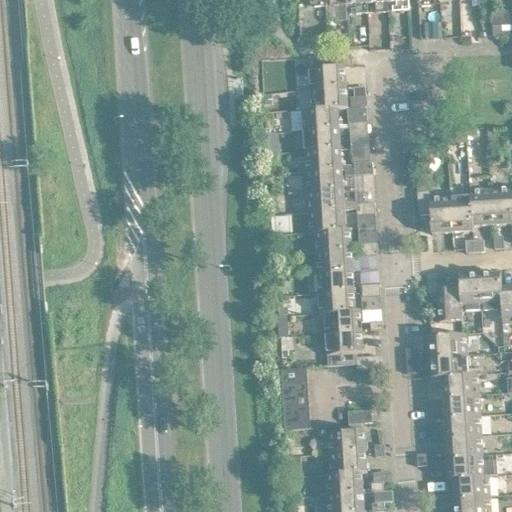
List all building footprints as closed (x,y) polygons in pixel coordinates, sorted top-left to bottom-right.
[(349,0),(350,3),(358,3),(358,12),(371,11),(370,2),(370,0),(349,0)] [(390,0),(370,0),(370,2),(378,2),(379,11),(391,10),(391,1),(390,0)] [(411,0),(390,0),(391,1),(399,0),(400,10),(412,9),(411,0)] [(505,24),(504,12),(494,13),(495,24),(505,24)] [(444,21),(428,22),(429,37),(445,37),(444,21)] [(505,24),(495,24),(496,35),(503,34),(506,34),(505,24)] [(312,56),(314,89),(349,87),(348,66),(355,66),(355,54),(312,56)] [(369,95),(369,86),(356,86),(357,95),(369,95)] [(314,89),(315,109),(341,108),(351,108),(349,87),(314,89)] [(305,109),(307,130),(342,128),(341,108),(315,109),(305,109)] [(362,133),(361,121),(353,122),(353,133),(362,133)] [(371,121),(361,121),(362,133),(372,132),(371,121)] [(307,130),(308,150),(344,148),(342,128),(307,130)] [(449,134),(450,145),(470,144),(469,133),(449,134)] [(407,171),(422,170),(420,145),(406,146),(407,171)] [(308,150),(309,171),(345,169),(344,148),(308,150)] [(367,173),(366,161),(357,162),(358,174),(367,173)] [(375,161),(366,161),(367,173),(376,173),(375,161)] [(309,171),(310,191),(346,189),(345,169),(309,171)] [(511,187),(494,189),(496,224),(511,223),(511,187)] [(310,191),(312,211),(347,209),(346,189),(310,191)] [(455,232),(453,196),(433,197),(432,189),(420,190),(421,214),(433,213),(435,233),(455,232)] [(472,190),(473,195),(476,226),(476,225),(496,224),(494,189),(472,190)] [(473,195),(453,196),(455,232),(477,230),(476,225),(476,226),(473,195)] [(378,201),(368,202),(369,214),(378,213),(378,201)] [(369,214),(368,202),(359,202),(360,215),(369,214)] [(313,232),(318,232),(318,231),(348,230),(348,229),(347,209),(312,211),(313,232)] [(294,214),(275,215),(276,233),(295,232),(294,214)] [(318,232),(319,252),(355,250),(353,229),(348,229),(348,230),(318,231),(318,232)] [(497,236),(498,248),(507,248),(506,235),(497,236)] [(478,251),(477,239),(468,240),(469,252),(478,251)] [(486,239),(477,239),(478,251),(487,251),(486,239)] [(380,242),(371,243),(372,255),(381,254),(380,242)] [(372,255),(371,243),(362,243),(363,255),(372,255)] [(319,252),(320,272),(356,270),(355,250),(319,252)] [(320,272),(322,293),(357,290),(356,270),(320,272)] [(485,309),(505,308),(504,287),(505,287),(504,273),(483,274),(485,309)] [(465,310),(485,309),(483,274),(462,275),(462,286),(464,286),(465,310)] [(374,295),(373,283),(364,284),(365,296),(374,295)] [(383,283),(373,283),(374,295),(384,295),(383,283)] [(466,319),(465,310),(464,286),(462,286),(440,287),(442,320),(466,319)] [(323,314),(328,313),(358,311),(358,310),(357,290),(322,293),(323,314)] [(328,313),(329,333),(364,331),(363,310),(358,310),(358,311),(328,313)] [(373,330),(386,330),(385,320),(373,321),(373,330)] [(442,320),(433,320),(434,331),(443,330),(442,320)] [(291,326),(281,326),(281,336),(283,336),(291,336),(291,326)] [(364,331),(329,333),(331,365),(360,363),(360,369),(384,368),(383,355),(359,357),(359,352),(366,352),(364,331)] [(433,335),(434,356),(470,354),(469,333),(433,335)] [(291,336),(283,336),(283,349),(285,349),(292,349),(296,349),(296,336),(291,336)] [(416,336),(416,348),(421,348),(426,348),(425,336),(416,336)] [(409,348),(409,360),(422,359),(421,348),(416,348),(409,348)] [(435,377),(445,377),(445,376),(471,374),(471,373),(470,354),(434,356),(435,377)] [(422,359),(409,360),(410,373),(422,372),(422,359)] [(284,369),(285,382),(311,380),(310,368),(284,369)] [(445,376),(445,377),(447,396),(482,394),(481,373),(471,373),(471,374),(445,376)] [(285,382),(285,394),(312,392),(311,380),(285,382)] [(285,394),(286,405),(312,404),(312,392),(285,394)] [(447,396),(448,417),(483,415),(482,394),(447,396)] [(286,405),(287,417),(313,415),(312,404),(286,405)] [(351,411),(351,424),(375,422),(375,410),(351,411)] [(313,415),(287,417),(288,429),(314,428),(313,415)] [(448,417),(449,437),(484,435),(483,415),(448,417)] [(331,432),(332,453),(368,451),(367,430),(331,432)] [(449,437),(450,458),(486,456),(484,435),(449,437)] [(377,444),(378,456),(388,455),(387,444),(377,444)] [(332,453),(334,473),(365,472),(369,472),(368,451),(332,453)] [(438,452),(429,453),(429,465),(439,464),(438,452)] [(429,465),(429,453),(420,453),(420,466),(429,465)] [(451,479),(456,478),(456,477),(487,475),(486,456),(450,458),(451,479)] [(329,473),(330,494),(366,492),(365,472),(334,473),(329,473)] [(456,478),(458,498),(493,496),(492,474),(487,475),(456,477),(456,478)] [(373,482),(374,491),(386,491),(386,481),(373,482)] [(330,494),(331,511),(367,511),(366,492),(330,494)] [(451,494),(442,495),(443,507),(452,506),(451,494)] [(443,507),(442,495),(433,495),(434,507),(443,507)] [(458,498),(458,511),(493,511),(493,496),(458,498)] [(375,502),(375,511),(388,511),(387,501),(375,502)]
